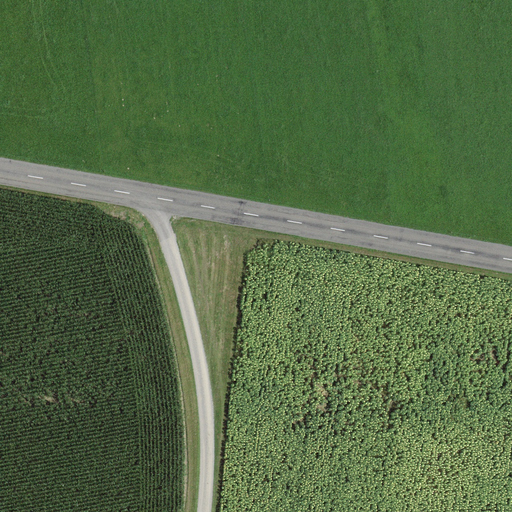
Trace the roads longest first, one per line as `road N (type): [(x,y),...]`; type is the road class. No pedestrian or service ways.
road 1 (residential): [(511,259),(0,169)]
road 2 (track): [(202,511),(205,400),(154,196)]
